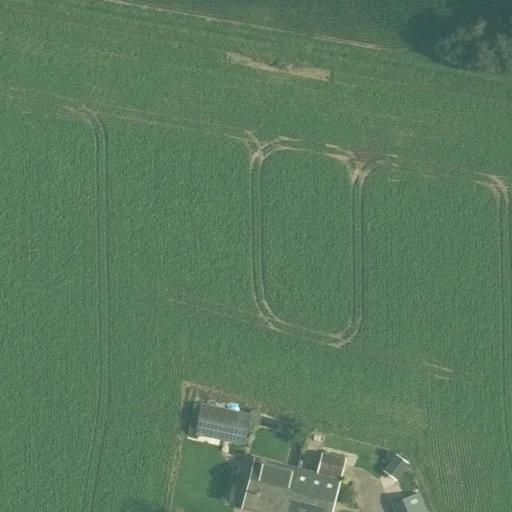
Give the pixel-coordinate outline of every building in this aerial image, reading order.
[(237,413),(200,405),(193,436),(231,444),(237,413)] [(386,470),(399,481),(411,465),(398,455),(386,470)] [(317,477),(297,472),(286,511),(330,511),(343,462),(322,457),(317,477)] [(246,511),(286,511),(297,472),(254,461),(242,511),(246,511)] [(426,511),(419,494),(391,506),(390,506),(392,511),(426,511)]
